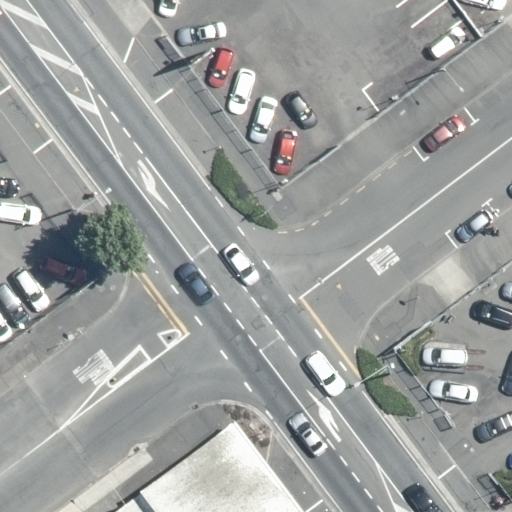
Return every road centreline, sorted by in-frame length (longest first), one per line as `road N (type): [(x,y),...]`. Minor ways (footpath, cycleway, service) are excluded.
road 1 (secondary): [(44,0),(275,308)]
road 2 (secondary): [(216,327),(0,32)]
road 3 (residential): [(275,308),(301,300),(511,140)]
road 4 (residential): [(216,327),(191,334),(0,477)]
road 5 (secondary): [(275,308),(427,511)]
road 6 (secondary): [(362,511),(216,327)]
